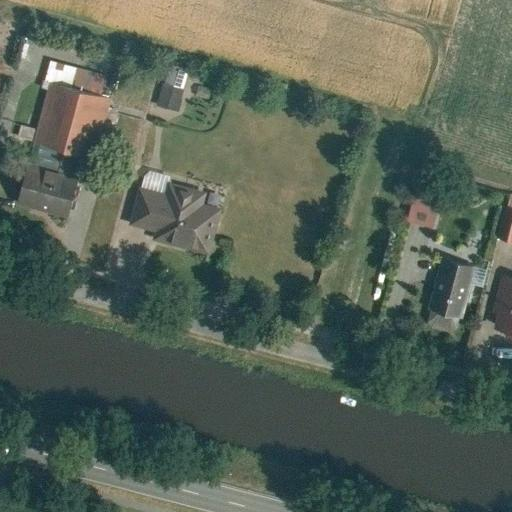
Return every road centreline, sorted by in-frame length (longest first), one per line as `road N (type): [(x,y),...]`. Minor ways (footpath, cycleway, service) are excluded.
road 1 (unclassified): [(0,270),(511,405)]
road 2 (primary): [(0,439),(280,511)]
